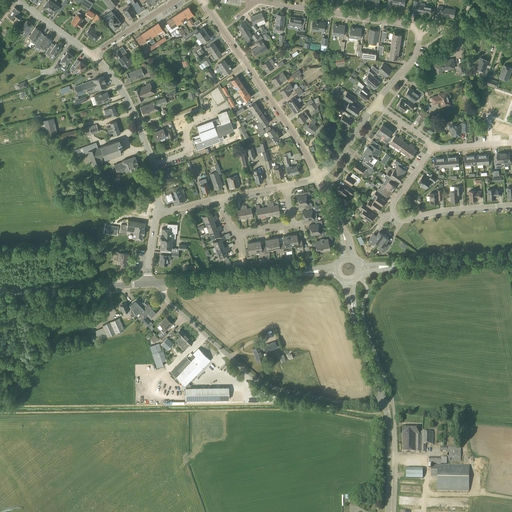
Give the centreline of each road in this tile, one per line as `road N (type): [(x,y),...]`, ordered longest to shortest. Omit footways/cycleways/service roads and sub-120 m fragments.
road 1 (unclassified): [(384,403),(269,388),(172,307),(162,284)]
road 2 (tertiary): [(318,178),(200,0)]
road 3 (residential): [(511,206),(396,219),(394,200),(432,148)]
road 4 (residential): [(156,213),(153,163),(122,90),(91,55)]
road 5 (residential): [(422,28),(259,1)]
road 6 (tertiary): [(0,295),(146,284)]
road 7 (unknown): [(224,354),(185,386),(164,390),(162,376),(205,337)]
road 8 (tertiary): [(162,284),(295,274)]
